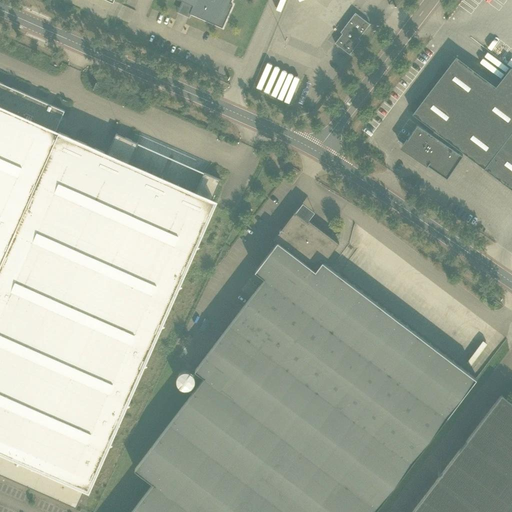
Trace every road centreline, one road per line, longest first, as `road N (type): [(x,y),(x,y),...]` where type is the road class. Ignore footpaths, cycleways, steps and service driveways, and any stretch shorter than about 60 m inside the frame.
road 1 (unclassified): [(316,151),(0,9)]
road 2 (unclassified): [(511,283),(316,151)]
road 3 (unclassified): [(316,151),(431,0)]
road 4 (unknown): [(511,229),(396,149),(391,132),(400,102)]
